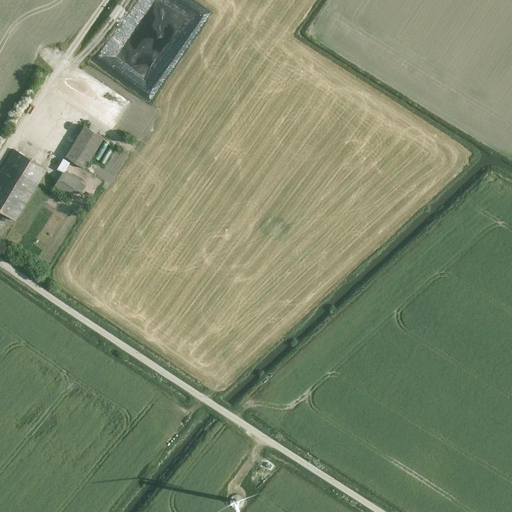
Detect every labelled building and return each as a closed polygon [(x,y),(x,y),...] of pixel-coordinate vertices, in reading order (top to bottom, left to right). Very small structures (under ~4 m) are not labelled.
[(225,123),(230,127),(238,117),(228,110),(224,115),(228,119),(225,123)] [(49,125),(59,131),(65,121),(55,115),(49,125)] [(36,118),(32,126),(38,129),(42,121),(36,118)] [(77,128),(81,121),(74,118),(71,124),(77,128)] [(264,129),(269,132),(275,122),(269,119),(264,129)] [(100,138),(80,127),(62,156),(83,168),(100,138)] [(203,146),(195,158),(204,165),(213,153),(203,146)] [(44,173),(10,152),(0,168),(0,211),(14,220),(44,173)] [(126,180),(130,183),(137,174),(133,170),(126,180)] [(81,182),(62,171),(52,189),(71,200),(81,182)] [(350,181),(352,185),(359,181),(356,177),(350,181)] [(120,178),(115,189),(122,193),(121,195),(133,200),(137,191),(123,185),(125,180),(120,178)] [(249,201),(258,204),(260,201),(267,203),(270,194),(266,192),(265,196),(253,192),(249,201)] [(148,211),(157,216),(167,201),(154,193),(147,203),(151,206),(148,211)] [(180,227),(185,230),(190,221),(184,218),(180,227)] [(222,254),(228,259),(237,247),(231,242),(222,254)] [(258,263),(251,271),(259,278),(266,270),(258,263)]
